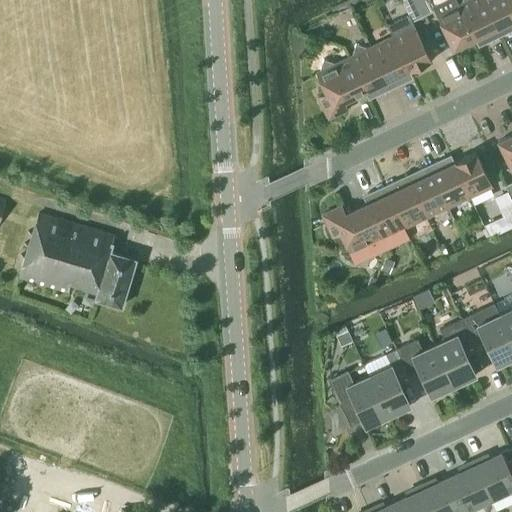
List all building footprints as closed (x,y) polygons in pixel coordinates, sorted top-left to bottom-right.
[(401,0),(412,21),(423,15),(415,0),(401,0)] [(434,10),(428,0),(415,0),(423,15),(434,10)] [(475,39),(458,4),(455,0),(440,0),(432,4),(437,14),(436,15),(453,49),(475,39)] [(501,35),(483,0),(461,0),(461,2),(458,4),(475,39),(479,36),(483,44),(501,35)] [(511,2),(511,0),(483,0),(501,35),(511,29),(511,2)] [(414,25),(393,35),(409,70),(431,60),(414,25)] [(393,35),(370,46),(391,88),(408,80),(404,72),(409,70),(393,35)] [(351,55),(348,57),(364,91),(369,89),(373,97),(391,88),(370,46),(368,47),(356,43),(351,55)] [(344,101),(364,91),(348,57),(335,63),(323,59),(319,70),(316,72),(325,92),(317,96),(328,119),(348,109),(344,101)] [(511,133),(497,141),(511,170),(511,133)] [(476,151),(454,161),(470,196),(492,186),(476,151)] [(448,207),(470,196),(454,161),(449,164),(446,156),(428,164),(448,207)] [(448,207),(428,164),(406,174),(426,217),(448,207)] [(426,217),(406,174),(385,185),(404,227),(426,217)] [(404,227),(385,185),(367,193),(371,200),(366,203),(382,237),(404,227)] [(494,196),(508,226),(511,224),(511,200),(507,191),(494,196)] [(369,244),(382,237),(366,203),(345,212),(342,204),(322,214),(332,237),(340,233),(350,253),(353,251),(365,255),(369,244)] [(40,211),(20,277),(69,293),(72,284),(97,292),(95,299),(121,307),(136,259),(109,251),(114,234),(40,211)] [(443,254),(448,251),(445,245),(440,248),(443,254)] [(380,268),(388,271),(392,259),(385,256),(380,268)] [(509,309),(499,314),(511,340),(511,294),(507,305),(509,309)] [(511,357),(511,340),(499,314),(477,324),(472,313),(461,318),(464,324),(474,345),(484,340),(496,365),(511,357)] [(464,350),(474,345),(464,324),(461,318),(441,328),(446,339),(434,344),(453,385),(475,374),(464,350)] [(350,337),(346,328),(335,333),(339,342),(350,337)] [(396,348),(409,376),(419,371),(431,395),(453,385),(434,344),(422,350),(417,338),(396,348)] [(391,364),(368,375),(387,415),(410,405),(398,380),(409,376),(396,348),(385,353),(391,364)] [(365,426),(387,415),(368,375),(352,382),(347,371),(329,379),(342,407),(354,401),(365,426)] [(483,455),(472,460),(490,499),(511,488),(511,475),(501,452),(485,459),(483,455)] [(464,469),(448,476),(464,511),(490,499),(472,460),(462,465),(464,469)] [(431,479),(420,484),(432,511),(461,511),(464,511),(448,476),(433,483),(431,479)] [(411,493),(396,501),(401,511),(432,511),(420,484),(409,489),(411,493)] [(369,511),(401,511),(396,501),(381,508),(379,503),(368,508),(369,511)]
